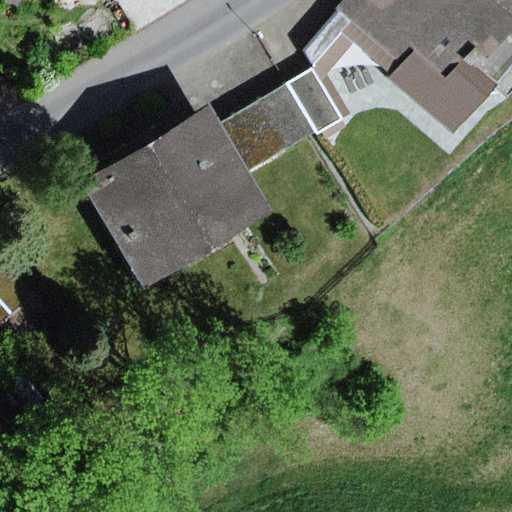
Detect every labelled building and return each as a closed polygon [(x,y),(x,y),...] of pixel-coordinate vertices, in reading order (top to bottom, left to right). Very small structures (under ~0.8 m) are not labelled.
[(511,0),(347,0),(337,11),(352,23),(343,35),(455,134),(500,86),(511,99),(511,0)] [(314,69),(290,83),(320,135),(345,121),(314,69)] [(288,85),(219,125),(247,173),(316,133),(288,85)] [(211,111),(88,182),(152,293),(276,222),(247,173),(219,125),(211,111)] [(0,259),(0,328),(34,300),(0,259)]
